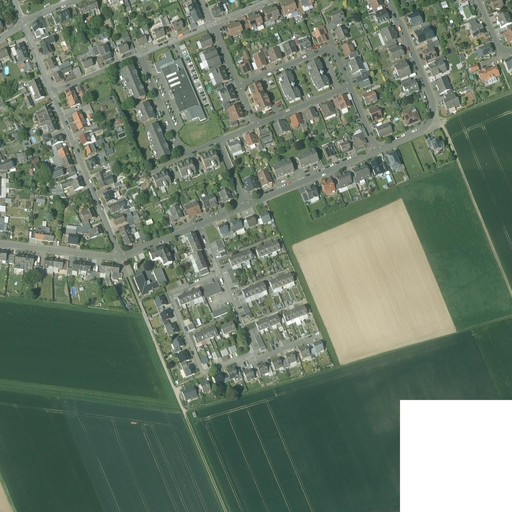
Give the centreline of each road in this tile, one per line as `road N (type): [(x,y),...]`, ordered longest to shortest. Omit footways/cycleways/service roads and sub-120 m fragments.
road 1 (track): [(182,409),(511,319)]
road 2 (residential): [(390,0),(435,102),(428,127),(377,152)]
road 3 (residential): [(252,353),(203,372),(169,293),(218,271)]
road 4 (track): [(0,384),(182,407)]
road 5 (residential): [(52,92),(121,258)]
road 6 (residential): [(377,152),(245,205)]
road 7 (residential): [(121,258),(0,243)]
